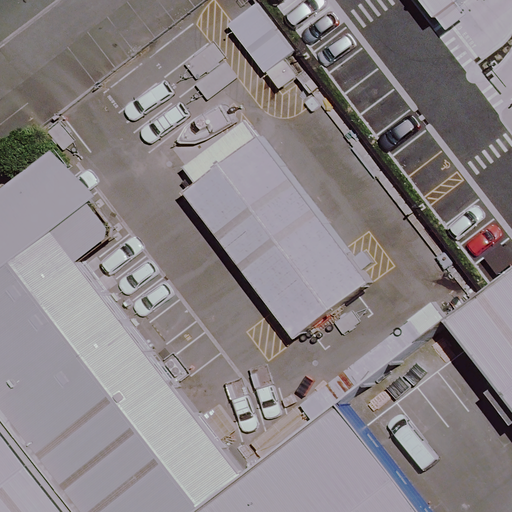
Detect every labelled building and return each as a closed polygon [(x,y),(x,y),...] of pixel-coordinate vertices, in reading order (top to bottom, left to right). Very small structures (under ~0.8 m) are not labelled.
[(363,0),(273,70),(459,308),(511,266),(511,138),(403,0),(363,0)] [(362,289),(235,128),(156,190),(282,351),(362,289)] [(185,511),(225,481),(41,245),(0,276),(0,453),(44,511),(185,511)] [(511,266),(459,308),(424,335),(511,446),(511,266)] [(379,511),(306,418),(225,481),(185,511),(379,511)] [(0,511),(44,511),(0,453),(0,511)]
